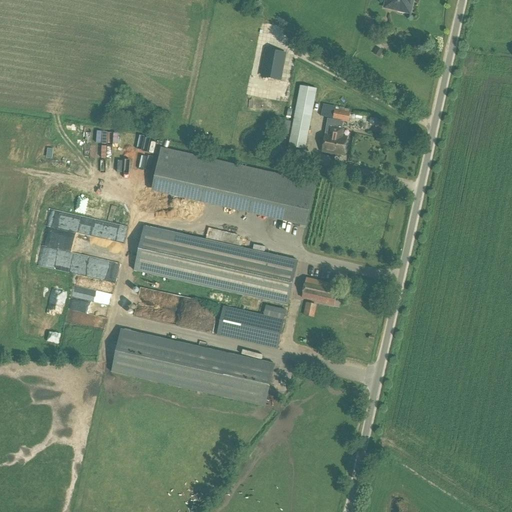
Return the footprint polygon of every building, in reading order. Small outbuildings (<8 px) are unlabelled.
[(386,0),(394,2),(392,9),(397,10),(398,12),(403,14),(405,12),(409,13),(413,0),(386,0)] [(284,54),(283,53),(283,55),(268,53),(269,51),(268,51),(263,77),(264,75),(276,77),(278,78),(278,80),(284,54)] [(300,86),(288,147),(306,150),(318,89),(300,86)] [(334,110),(336,103),(321,99),(320,106),(334,110)] [(280,115),(283,107),(271,103),(268,111),(280,115)] [(335,109),(333,119),(348,122),(350,112),(343,111),(344,108),(340,107),(339,110),(335,109)] [(325,134),(322,153),(344,156),(347,137),(342,136),(343,129),(341,128),(342,122),(328,120),(325,134)] [(266,172),(257,211),(306,222),(315,183),(276,175),(266,172)] [(69,211),(125,222),(128,208),(72,197),(69,211)] [(65,218),(63,233),(74,234),(76,219),(65,218)] [(288,306),(298,261),(146,227),(135,271),(288,306)] [(59,248),(66,251),(70,240),(63,237),(59,248)] [(83,263),(58,259),(56,271),(115,281),(118,264),(84,258),(83,263)] [(333,307),(338,286),(306,279),(302,300),(333,307)] [(68,301),(67,310),(79,313),(81,304),(68,301)] [(223,306),(217,336),(278,350),(286,310),(265,306),(263,315),(223,306)] [(122,329),(112,372),(265,407),(274,364),(122,329)]
